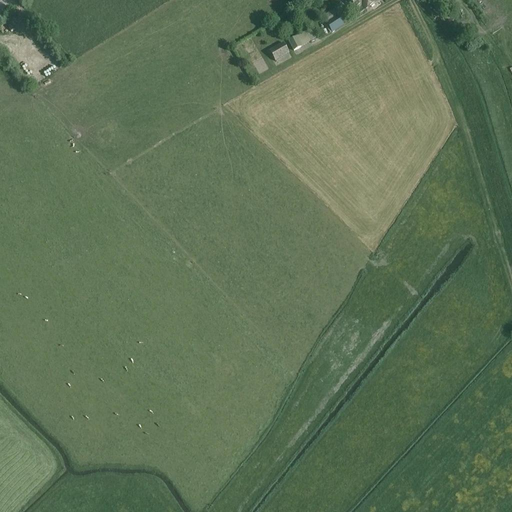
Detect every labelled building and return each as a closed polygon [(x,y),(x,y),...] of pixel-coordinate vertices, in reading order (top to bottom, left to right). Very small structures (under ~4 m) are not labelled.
[(365,11),(377,0),(347,0),(360,15),(364,11),(365,11)] [(325,23),(338,15),(334,9),(322,17),(325,23)] [(344,26),(338,15),(325,23),(332,33),(344,26)] [(306,32),(311,42),(318,37),(313,28),(306,32)] [(49,71),(61,63),(47,42),(40,46),(28,29),(13,39),(32,68),(34,66),(38,72),(47,67),(49,71)] [(288,41),(293,51),(301,47),(296,37),(288,41)] [(289,54),(283,43),(269,51),(275,62),(289,54)] [(36,84),(42,80),(39,75),(33,79),(36,84)]
